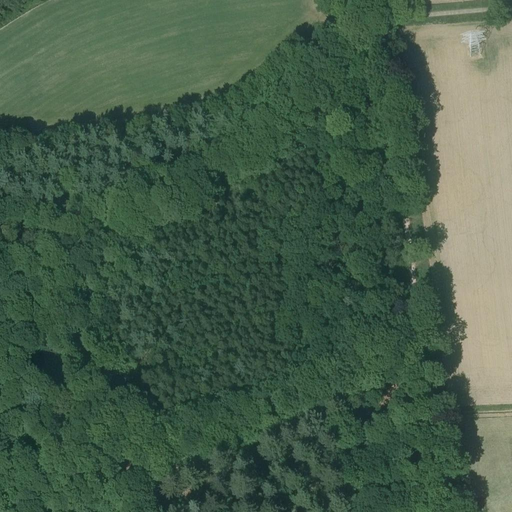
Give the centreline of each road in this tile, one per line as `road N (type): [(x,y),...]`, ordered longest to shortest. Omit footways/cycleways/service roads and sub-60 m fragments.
road 1 (track): [(419,344),(379,20)]
road 2 (track): [(444,511),(419,344)]
